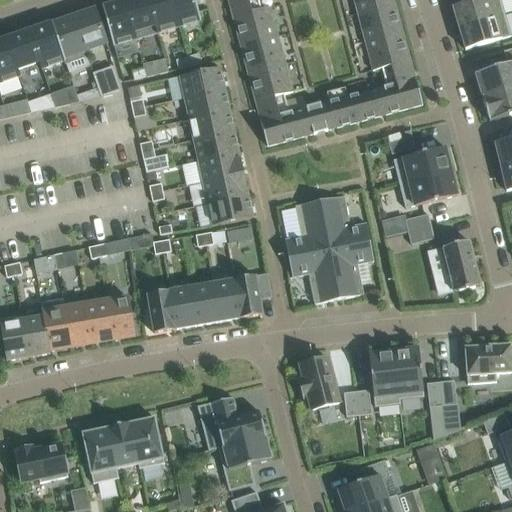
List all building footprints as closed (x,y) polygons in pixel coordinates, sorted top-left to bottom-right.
[(146,0),(128,0),(124,1),(135,41),(157,35),(146,0)] [(170,0),(146,0),(157,35),(179,29),(170,0)] [(194,0),(170,0),(179,29),(201,22),(194,0)] [(227,0),(232,17),(261,10),(258,0),(227,0)] [(353,0),(357,15),(395,4),(393,0),(353,0)] [(452,8),(459,30),(504,16),(499,0),(478,0),(456,7),(452,8)] [(135,41),(124,1),(102,8),(113,48),(135,41)] [(357,15),(365,42),(402,32),(395,4),(357,15)] [(261,11),(261,10),(232,17),(240,46),(277,36),(270,8),(261,11)] [(74,19),(85,51),(106,44),(95,12),(74,19)] [(511,38),(504,16),(459,30),(465,51),(511,38)] [(85,51),(74,19),(53,26),(52,23),(50,24),(64,63),(65,66),(88,58),(85,51)] [(41,71),(64,63),(50,24),(28,31),(39,64),(41,71)] [(6,39),(18,71),(39,64),(28,31),(6,39)] [(381,69),(410,61),(402,32),(365,42),(372,72),(381,70),(381,69)] [(285,64),(277,36),(240,46),(247,74),(285,64)] [(6,39),(0,41),(0,85),(20,78),(18,71),(6,39)] [(475,75),(482,99),(511,90),(511,50),(503,53),(507,66),(475,75)] [(190,69),(202,66),(199,55),(187,57),(190,69)] [(190,69),(187,57),(175,60),(178,72),(190,69)] [(386,88),(366,93),(373,120),(422,106),(410,61),(381,69),(381,70),(386,88)] [(247,74),(255,103),(284,95),(284,96),(293,94),(285,64),(247,74)] [(145,68),(147,78),(148,79),(159,76),(158,76),(156,65),(145,68)] [(184,99),(225,90),(220,69),(179,78),(180,83),(184,99)] [(132,73),(134,81),(146,78),(143,70),(132,73)] [(94,75),(101,99),(121,95),(118,85),(114,71),(94,75)] [(189,120),(229,112),(225,90),(184,99),(189,120)] [(511,90),(482,99),(489,123),(511,116),(511,90)] [(51,95),(56,109),(69,106),(64,91),(51,95)] [(308,108),(316,135),(321,134),(325,133),(327,132),(373,120),(366,93),(320,105),(317,106),(313,107),(308,108)] [(39,100),(44,112),(56,109),(51,95),(39,100)] [(289,114),(284,96),(284,95),(255,103),(267,148),(313,136),(316,135),(308,108),(306,109),(289,114)] [(130,104),(132,112),(144,109),(142,101),(130,104)] [(20,117),(16,105),(4,108),(8,120),(20,117)] [(0,109),(0,121),(8,120),(4,108),(0,109)] [(144,109),(132,112),(134,119),(146,117),(144,109)] [(193,142),(234,133),(229,112),(189,120),(193,142)] [(198,163),(239,154),(234,133),(193,142),(198,163)] [(410,133),(387,139),(392,156),(415,150),(410,133)] [(511,140),(494,144),(500,169),(511,165),(511,140)] [(140,146),(141,154),(153,151),(151,143),(140,146)] [(393,162),(399,186),(451,173),(445,149),(393,162)] [(155,159),(153,151),(141,154),(143,162),(155,159)] [(239,154),(198,163),(203,184),(244,176),(239,154)] [(511,165),(500,169),(506,193),(511,191),(511,165)] [(457,197),(451,173),(399,186),(405,210),(457,197)] [(244,176),(203,184),(207,206),(248,197),(244,176)] [(149,188),(151,196),(163,193),(161,185),(149,188)] [(164,201),(163,193),(151,196),(152,204),(164,201)] [(248,197),(207,206),(212,227),(253,218),(253,217),(249,199),(248,197)] [(344,198),(319,203),(329,252),(370,244),(366,225),(350,228),(344,198)] [(285,241),(288,260),(329,252),(319,203),(295,208),(301,238),(285,241)] [(405,222),(408,234),(431,228),(428,216),(405,222)] [(172,235),(170,227),(158,229),(160,237),(172,235)] [(434,241),(431,228),(408,234),(411,246),(434,241)] [(250,229),(234,232),(236,244),(253,241),(250,229)] [(204,235),(206,248),(214,246),(211,234),(204,235)] [(206,248),(204,235),(196,237),(198,249),(206,248)] [(161,243),(163,255),(171,253),(169,242),(161,243)] [(163,255),(161,243),(153,244),(155,256),(163,255)] [(439,250),(446,277),(449,276),(454,294),(480,288),(469,243),(439,250)] [(370,244),(329,252),(339,302),(363,297),(357,267),(374,263),(370,244)] [(104,246),(96,247),(99,259),(107,258),(104,246)] [(99,259),(96,247),(88,249),(91,261),(99,259)] [(315,306),(339,302),(329,252),(288,260),(292,280),(308,277),(314,306),(315,306)] [(54,257),(57,269),(65,267),(62,255),(54,257)] [(57,269),(54,257),(46,259),(49,270),(57,269)] [(20,264),(12,266),(14,278),(22,276),(20,264)] [(4,268),(6,280),(14,278),(12,266),(4,268)] [(234,281),(240,320),(262,316),(259,301),(271,299),(267,275),(234,281)] [(212,285),(219,324),(240,320),(234,281),(212,285)] [(197,327),(219,324),(212,285),(190,289),(197,327)] [(197,327),(190,289),(169,292),(175,331),(197,327)] [(169,292),(147,296),(154,335),(175,331),(169,292)] [(129,299),(107,303),(114,340),(135,337),(129,299)] [(50,351),(71,348),(64,306),(63,301),(40,305),(43,318),(44,318),(50,351)] [(85,302),(64,306),(71,348),(93,344),(86,306),(85,302)] [(114,340),(107,303),(86,306),(93,344),(114,340)] [(0,326),(6,363),(29,359),(23,321),(22,317),(0,320),(0,326)] [(50,355),(50,351),(44,318),(43,318),(23,321),(29,359),(50,355)] [(481,348),(465,349),(467,386),(496,384),(496,375),(511,374),(511,363),(511,346),(495,347),(481,348)] [(399,401),(400,401),(424,398),(418,349),(393,352),(399,401)] [(399,401),(393,352),(368,355),(375,409),(400,406),(400,401),(399,401)] [(300,367),(303,379),(299,380),(304,400),(308,399),(311,412),(339,405),(327,360),(300,367)] [(453,382),(440,384),(443,408),(456,406),(453,382)] [(429,409),(443,408),(440,384),(426,385),(429,409)] [(356,393),(359,417),(371,416),(368,392),(356,393)] [(346,419),(359,417),(356,393),(343,395),(346,419)] [(218,449),(265,437),(259,413),(237,419),(232,399),(197,408),(209,453),(218,450),(218,449)] [(483,424),(487,436),(510,428),(505,416),(483,424)] [(154,419),(130,425),(139,466),(138,466),(139,471),(164,465),(154,419)] [(139,466),(130,425),(129,425),(129,424),(107,429),(106,430),(115,471),(116,470),(138,466),(139,466)] [(118,480),(116,470),(115,471),(106,430),(87,434),(82,435),(93,485),(118,480)] [(506,464),(511,461),(511,435),(497,440),(506,464)] [(229,493),(255,486),(250,467),(271,461),(265,437),(218,449),(218,450),(229,493)] [(22,484),(38,480),(40,485),(68,478),(61,446),(34,452),(34,448),(15,452),(22,484)] [(433,447),(415,453),(423,476),(441,469),(433,447)] [(362,470),(366,482),(338,492),(344,511),(354,511),(388,500),(387,500),(379,478),(388,474),(384,462),(362,470)] [(191,508),(189,494),(179,495),(181,509),(191,508)] [(233,511),(285,511),(283,505),(264,511),(262,511),(260,507),(256,494),(231,503),(233,511)] [(401,511),(396,496),(387,500),(388,500),(354,511),(401,511)] [(177,502),(166,506),(167,511),(172,511),(180,509),(177,502)]
